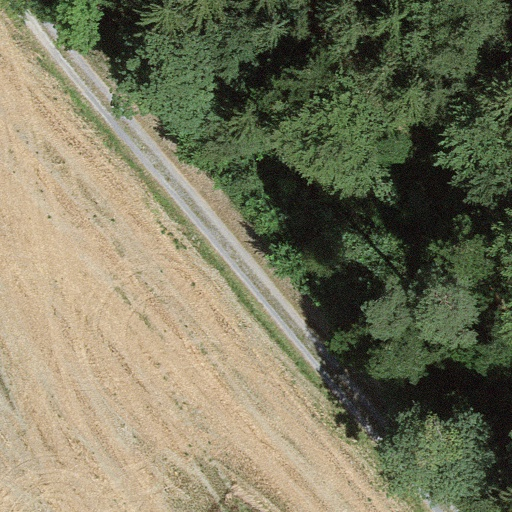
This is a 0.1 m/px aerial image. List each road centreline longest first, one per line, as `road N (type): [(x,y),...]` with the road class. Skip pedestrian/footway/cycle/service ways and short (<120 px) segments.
road 1 (track): [(31,0),(446,511)]
road 2 (track): [(511,217),(445,0)]
